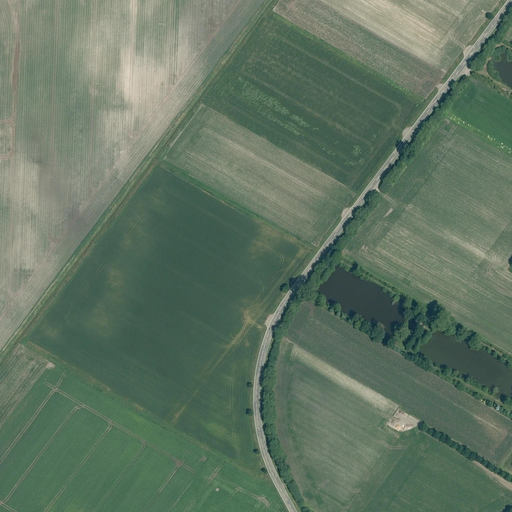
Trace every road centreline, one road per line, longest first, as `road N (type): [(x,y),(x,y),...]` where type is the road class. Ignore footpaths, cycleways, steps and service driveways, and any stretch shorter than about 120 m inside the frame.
road 1 (secondary): [(293,511),(260,437),(256,399),(268,335),(287,298),(511,0)]
road 2 (residential): [(511,476),(403,412)]
